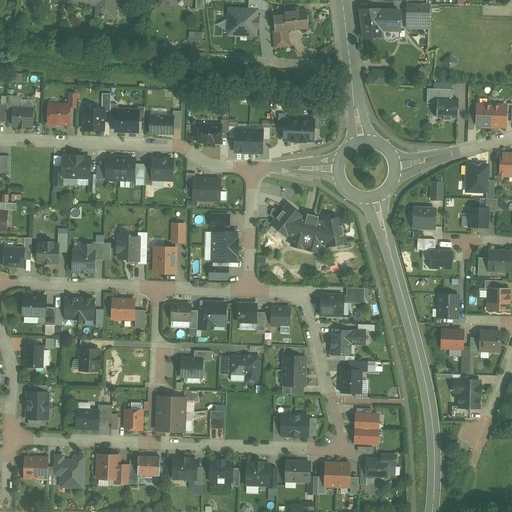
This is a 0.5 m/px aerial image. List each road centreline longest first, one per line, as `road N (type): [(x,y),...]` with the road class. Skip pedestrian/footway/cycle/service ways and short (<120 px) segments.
road 1 (residential): [(250,294),(304,296),(337,445),(10,436)]
road 2 (track): [(0,66),(157,78),(188,60),(263,63)]
road 3 (residential): [(0,139),(182,149),(208,165),(252,170)]
road 4 (secondary): [(431,511),(430,408),(392,261)]
road 5 (residential): [(0,285),(156,291)]
road 6 (residential): [(252,170),(250,294)]
